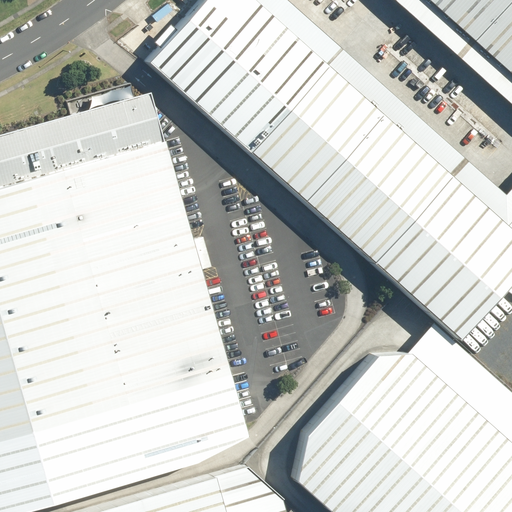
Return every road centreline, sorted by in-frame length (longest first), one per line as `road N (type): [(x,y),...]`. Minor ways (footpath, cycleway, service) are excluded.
road 1 (unknown): [(347,43),(478,156),(497,163),(511,146)]
road 2 (unknown): [(511,130),(379,12)]
